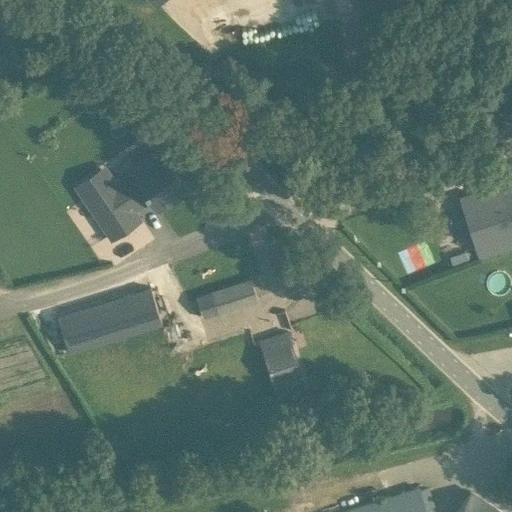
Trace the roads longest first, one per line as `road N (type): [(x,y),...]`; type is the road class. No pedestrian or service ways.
road 1 (unclassified): [(0,311),(79,293),(286,208)]
road 2 (unclassified): [(286,208),(65,0)]
road 3 (unclassified): [(511,422),(309,231)]
road 4 (track): [(322,196),(511,130)]
road 5 (track): [(322,196),(360,0)]
